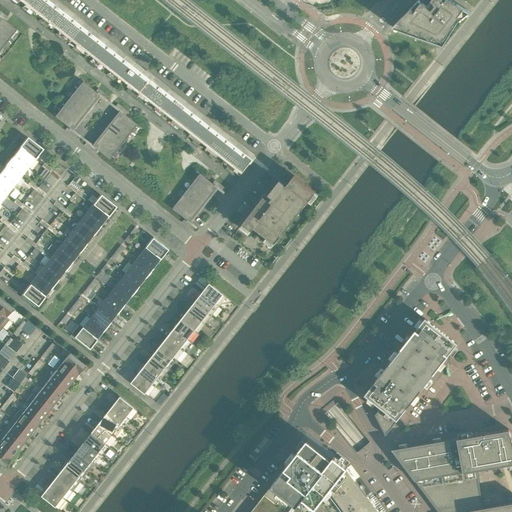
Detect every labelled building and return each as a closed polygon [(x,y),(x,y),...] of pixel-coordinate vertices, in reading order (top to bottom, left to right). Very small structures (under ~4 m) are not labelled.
[(152,75),(55,0),(21,0),(26,3),(22,8),(28,13),(32,8),(43,17),(39,21),(45,27),(49,22),(59,30),(56,35),(62,40),(66,35),(77,43),(73,48),(79,54),(83,49),(94,57),(90,62),(96,67),(100,62),(110,70),(107,75),(113,80),(117,75),(130,86),(127,91),(187,138),(191,133),(195,137),(192,142),(198,147),(202,142),(212,151),(209,155),(215,161),(219,156),(229,164),(226,169),(232,174),(236,169),(242,174),(255,157),(152,75)] [(458,21),(464,17),(470,12),(450,0),(419,0),(418,0),(392,27),(443,45),(458,21)] [(18,30),(5,20),(8,17),(0,10),(0,30),(11,39),(18,30)] [(11,39),(0,30),(0,44),(4,47),(11,39)] [(108,96),(98,88),(96,92),(83,82),(76,90),(94,104),(101,96),(106,100),(108,96)] [(94,104),(76,90),(69,99),(87,113),(94,104)] [(87,113),(69,99),(63,108),(80,122),(87,113)] [(138,125),(125,115),(128,112),(118,104),(115,107),(120,111),(113,120),(131,133),(138,125)] [(80,122),(63,108),(56,117),(68,126),(66,130),(76,138),(78,134),(74,130),(80,122)] [(131,133),(113,120),(106,128),(124,142),(131,133)] [(124,142),(106,128),(99,137),(117,151),(124,142)] [(42,149),(27,137),(19,146),(34,158),(42,149)] [(117,151),(99,137),(93,145),(88,142),(85,145),(95,153),(98,150),(110,160),(117,151)] [(27,167),(34,158),(19,146),(12,155),(27,167)] [(27,167),(12,155),(5,164),(20,176),(27,167)] [(52,170),(44,163),(41,166),(49,173),(52,170)] [(20,176),(5,164),(0,170),(0,174),(13,185),(20,176)] [(60,176),(52,170),(49,173),(57,179),(60,176)] [(13,185),(0,174),(0,189),(6,194),(13,185)] [(225,188),(215,180),(212,184),(200,174),(193,182),(211,196),(217,188),(222,192),(225,188)] [(274,244),(315,192),(294,176),(286,186),(279,181),(265,198),(263,196),(244,221),(242,224),(251,231),(254,228),(274,244)] [(38,187),(29,181),(27,184),(35,190),(38,187)] [(211,196),(193,182),(186,191),(204,205),(211,196)] [(77,190),(69,183),(67,186),(75,193),(77,190)] [(46,194),(38,188),(38,187),(35,190),(43,197),(46,194)] [(85,196),(77,190),(75,193),(83,199),(85,196)] [(204,205),(186,191),(179,200),(197,214),(204,205)] [(115,207),(100,195),(92,204),(107,216),(115,207)] [(23,205),(15,199),(13,202),(21,208),(23,205)] [(197,214),(179,200),(172,209),(185,218),(182,222),(192,230),(195,226),(190,222),(197,214)] [(63,208),(55,201),(53,204),(61,211),(63,208)] [(107,216),(92,204),(85,213),(100,225),(107,216)] [(32,212),(23,205),(21,208),(29,215),(32,212)] [(71,214),(63,208),(61,211),(69,217),(71,214)] [(100,225),(85,213),(78,222),(93,234),(100,225)] [(9,223),(1,217),(0,218),(0,220),(7,226),(9,223)] [(49,226),(41,219),(39,222),(47,229),(49,226)] [(93,234),(78,222),(71,231),(86,243),(93,234)] [(17,230),(9,223),(7,226),(15,233),(17,230)] [(57,232),(49,226),(47,229),(55,235),(57,232)] [(130,234),(134,237),(139,231),(135,227),(130,234)] [(86,243),(71,231),(64,240),(79,252),(86,243)] [(125,240),(129,244),(134,237),(130,234),(125,240)] [(35,244),(27,237),(24,240),(33,246),(35,244)] [(162,259),(169,250),(154,238),(147,247),(162,259)] [(79,252),(64,240),(57,249),(72,261),(79,252)] [(43,250),(35,244),(33,246),(41,253),(43,250)] [(116,252),(120,255),(125,248),(121,245),(116,252)] [(155,268),(162,259),(147,247),(140,256),(155,268)] [(72,261),(57,249),(50,258),(65,270),(72,261)] [(110,258),(115,261),(120,255),(116,252),(110,258)] [(21,261),(13,255),(10,258),(18,264),(21,261)] [(148,277),(155,268),(140,256),(132,265),(148,277)] [(65,270),(50,258),(43,267),(58,279),(65,270)] [(29,268),(21,261),(18,264),(27,271),(29,268)] [(102,269),(106,273),(111,266),(107,263),(102,269)] [(141,286),(148,277),(132,265),(125,274),(141,286)] [(14,273),(4,266),(2,268),(12,276),(14,273)] [(58,279),(43,267),(36,276),(51,288),(58,279)] [(96,276),(101,279),(106,273),(102,269),(96,276)] [(134,295),(141,286),(125,274),(118,283),(134,295)] [(51,288),(36,276),(29,285),(44,297),(51,288)] [(87,287),(92,291),(97,284),(93,281),(87,287)] [(127,304),(134,295),(118,283),(111,292),(127,304)] [(226,296),(209,283),(202,293),(218,306),(226,296)] [(44,297),(29,285),(21,294),(37,306),(44,297)] [(82,294),(87,297),(92,291),(87,287),(82,294)] [(120,313),(127,304),(111,292),(104,301),(120,313)] [(218,306),(202,293),(195,302),(211,315),(218,306)] [(12,308),(0,298),(0,313),(5,317),(6,317),(12,308)] [(73,305),(78,309),(83,302),(78,299),(73,305)] [(112,322),(120,313),(104,301),(97,310),(112,322)] [(211,315),(195,302),(188,311),(202,322),(204,324),(211,315)] [(68,312),(72,315),(78,309),(73,305),(68,312)] [(105,331),(112,322),(97,310),(90,319),(105,331)] [(202,322),(188,311),(181,320),(195,331),(195,330),(202,322)] [(5,317),(0,313),(0,326),(2,328),(9,319),(6,317),(5,317)] [(61,321),(65,324),(70,318),(66,314),(61,321)] [(380,407),(374,415),(385,435),(397,420),(408,406),(422,389),(434,372),(448,355),(457,344),(425,318),(416,329),(402,347),(389,364),(377,378),(375,381),(364,395),(380,407)] [(98,340),(105,331),(90,319),(83,327),(83,328),(98,340)] [(195,331),(181,320),(173,328),(190,342),(197,332),(195,330),(195,331)] [(21,330),(26,323),(23,321),(18,327),(21,330)] [(26,323),(21,330),(28,335),(35,327),(28,321),(26,323)] [(91,349),(98,340),(83,328),(83,327),(79,324),(72,334),(91,349)] [(16,336),(21,330),(18,327),(13,334),(16,336)] [(190,342),(173,328),(166,337),(181,349),(180,349),(183,351),(190,342)] [(181,349),(166,337),(159,346),(174,358),(180,349),(181,349)] [(8,347),(13,340),(9,338),(4,344),(8,347)] [(13,340),(8,347),(15,352),(22,344),(14,338),(13,340)] [(46,349),(49,352),(54,346),(51,343),(46,349)] [(174,358),(159,346),(152,355),(166,367),(174,358)] [(15,352),(8,347),(2,353),(1,355),(8,361),(15,352)] [(41,356),(44,359),(49,352),(46,349),(41,356)] [(84,372),(88,368),(69,353),(62,361),(62,362),(77,374),(81,370),(84,372)] [(166,367),(152,355),(145,364),(159,376),(166,367)] [(71,383),(77,374),(62,362),(62,361),(59,359),(51,368),(55,371),(55,370),(71,383)] [(33,366),(36,369),(41,363),(38,360),(33,366)] [(159,376),(145,364),(138,373),(152,385),(152,384),(159,376)] [(28,373),(31,376),(36,369),(33,366),(28,373)] [(12,377),(19,383),(24,377),(26,375),(18,369),(12,377)] [(70,388),(73,384),(71,383),(55,370),(55,371),(48,379),(64,391),(68,387),(70,388)] [(152,385),(138,373),(131,383),(147,396),(155,386),(152,384),(152,385)] [(14,390),(19,383),(12,377),(6,385),(13,391),(14,390)] [(19,383),(23,386),(28,379),(24,377),(19,383)] [(42,387),(57,400),(64,391),(48,379),(42,387)] [(14,390),(17,392),(23,386),(19,383),(14,390)] [(51,408),(57,400),(42,387),(35,395),(35,396),(51,408)] [(44,417),(51,408),(35,396),(35,395),(32,393),(25,402),(28,405),(28,404),(44,417)] [(6,400),(9,403),(14,396),(11,394),(6,400)] [(134,407),(120,396),(113,406),(127,417),(134,407)] [(1,407),(4,409),(9,403),(6,400),(1,407)] [(420,511),(370,442),(338,402),(324,414),(356,452),(346,466),(333,456),(331,459),(307,440),(298,450),(271,484),(272,485),(250,511),(420,511)] [(22,413),(37,425),(44,417),(28,404),(28,405),(22,412),(22,413)] [(127,417),(113,406),(106,415),(120,426),(127,417)] [(36,431),(34,430),(37,425),(22,413),(22,412),(19,410),(12,419),(31,434),(33,435),(36,431)] [(120,426),(106,415),(98,424),(115,437),(122,427),(120,426)] [(24,442),(31,434),(12,419),(5,427),(24,442)] [(115,437),(98,424),(91,433),(106,444),(105,444),(108,446),(115,437)] [(17,451),(24,442),(5,427),(0,433),(0,437),(1,439),(2,438),(17,451)] [(391,449),(438,511),(511,511),(511,502),(483,507),(476,470),(511,463),(511,440),(508,429),(391,449)] [(106,444),(91,433),(84,442),(98,453),(99,452),(105,444),(106,444)] [(0,450),(11,459),(17,451),(2,438),(1,439),(0,440),(0,450)] [(98,453),(84,442),(77,450),(94,464),(101,454),(99,452),(98,453)] [(0,465),(4,468),(11,459),(0,450),(0,465)] [(94,464),(77,450),(70,459),(87,472),(94,464)] [(87,472),(70,459),(63,468),(77,480),(79,482),(87,472)] [(77,480),(63,468),(56,477),(70,489),(77,480)] [(70,489),(56,477),(49,486),(63,498),(63,497),(70,489)] [(63,498),(49,486),(42,496),(58,509),(66,499),(63,497),(63,498)]
